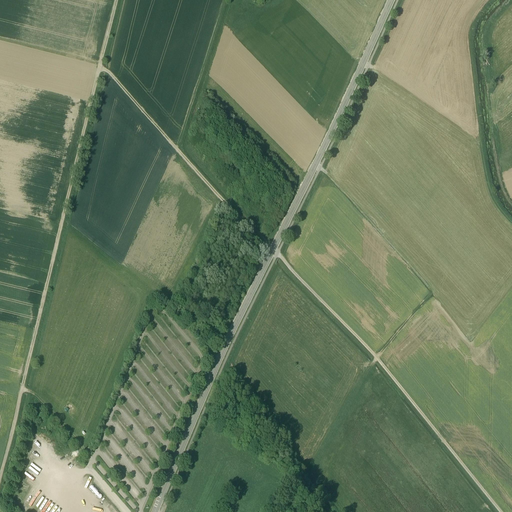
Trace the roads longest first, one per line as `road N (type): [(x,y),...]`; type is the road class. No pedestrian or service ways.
road 1 (tertiary): [(155,511),(222,350),(391,0)]
road 2 (track): [(25,392),(120,0)]
road 3 (track): [(501,511),(380,361),(273,247)]
road 4 (track): [(103,71),(270,253)]
road 5 (track): [(313,476),(375,367),(435,294)]
road 6 (track): [(314,165),(435,294)]
road 7 (track): [(229,0),(179,152)]
